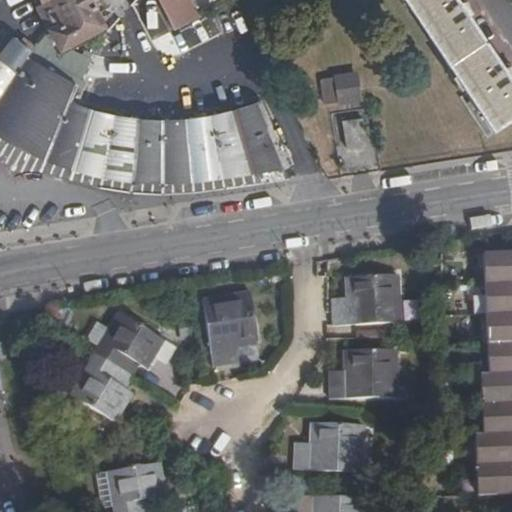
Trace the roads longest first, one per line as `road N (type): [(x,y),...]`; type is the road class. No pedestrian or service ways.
road 1 (tertiary): [(0,274),(307,224)]
road 2 (residential): [(246,511),(243,435),(301,350),(307,224)]
road 3 (tertiary): [(307,224),(511,190)]
